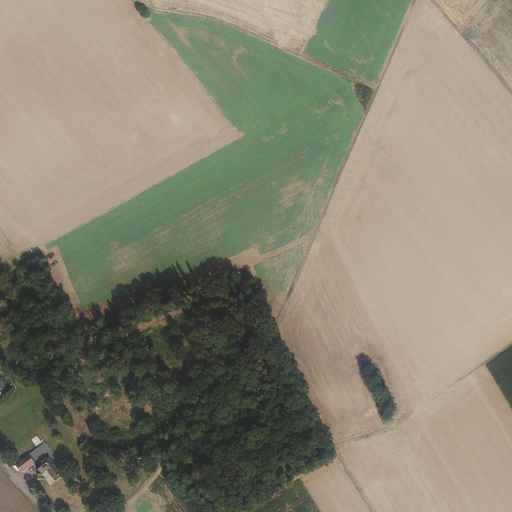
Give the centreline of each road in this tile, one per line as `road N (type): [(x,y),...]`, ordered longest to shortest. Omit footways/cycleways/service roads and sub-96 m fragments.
road 1 (track): [(118,511),(276,333),(413,0)]
road 2 (track): [(137,0),(223,22),(375,90)]
road 3 (track): [(511,345),(404,419),(333,448)]
road 4 (track): [(276,333),(305,404),(370,511)]
